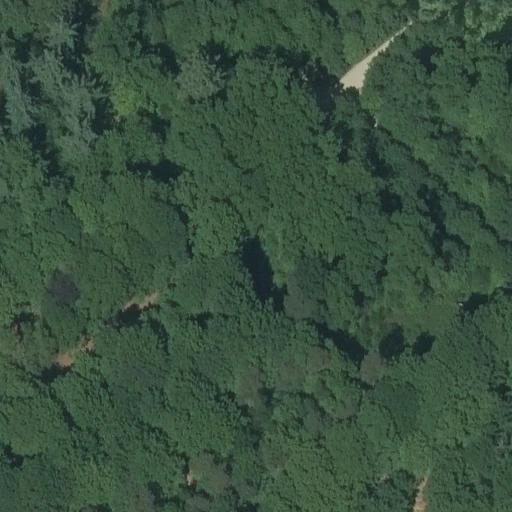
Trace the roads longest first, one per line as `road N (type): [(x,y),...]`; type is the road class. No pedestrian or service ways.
road 1 (track): [(339,92),(0,368)]
road 2 (track): [(511,263),(339,92)]
road 3 (track): [(409,425),(511,335)]
road 4 (track): [(244,0),(339,92)]
road 5 (track): [(409,425),(311,511)]
